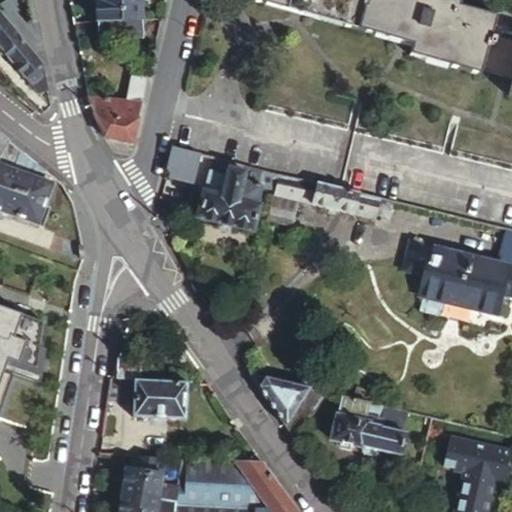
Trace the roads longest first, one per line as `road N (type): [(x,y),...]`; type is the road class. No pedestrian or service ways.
road 1 (residential): [(137,242),(324,511)]
road 2 (residential): [(137,242),(111,277),(98,321),(71,511)]
road 3 (residential): [(187,0),(149,164),(121,222)]
road 4 (residential): [(45,0),(83,148)]
